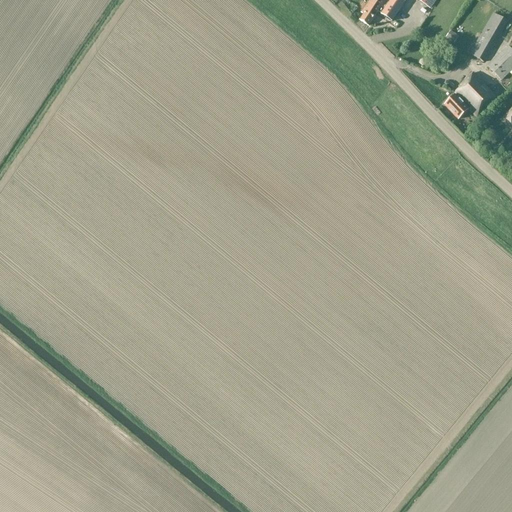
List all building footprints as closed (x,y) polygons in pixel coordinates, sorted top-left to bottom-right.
[(368,26),(377,11),(382,14),(381,15),(391,22),(404,2),(401,0),(390,0),(388,4),(386,3),(386,2),(383,0),(370,0),(361,14),(363,15),(359,20),(368,26)] [(507,23),(493,15),(470,55),(484,63),(507,23)] [(447,37),(446,39),(454,44),(459,38),(459,37),(455,35),(450,32),(447,37)] [(511,51),(508,48),(488,67),(501,81),(511,70),(511,51)] [(450,82),(454,76),(449,73),(445,79),(450,82)] [(452,96),(453,97),(443,107),(457,121),(468,112),(476,120),(496,100),(471,75),(457,89),(459,90),(452,96)]
